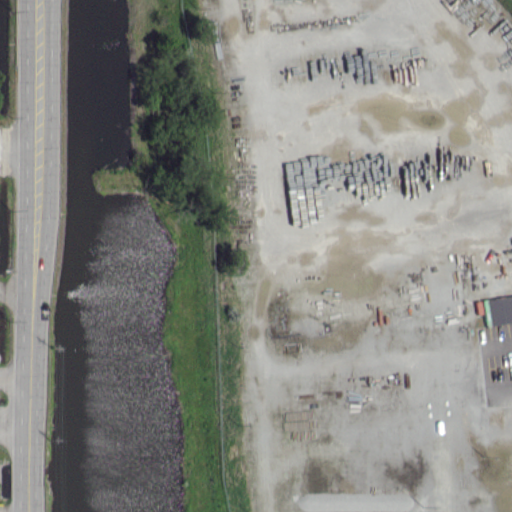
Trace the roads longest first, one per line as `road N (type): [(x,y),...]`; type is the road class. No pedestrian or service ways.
road 1 (primary): [(29,511),(34,290)]
road 2 (primary): [(36,133),(38,0)]
road 3 (primary): [(34,290),(36,161)]
